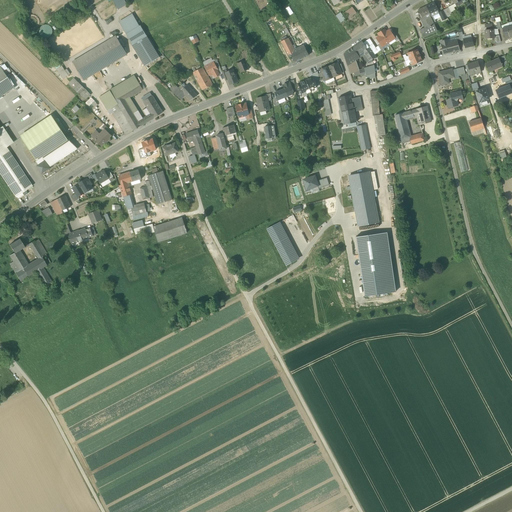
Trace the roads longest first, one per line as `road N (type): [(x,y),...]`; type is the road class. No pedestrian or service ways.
road 1 (track): [(173,117),(204,217),(360,511)]
road 2 (secondary): [(0,226),(148,129),(339,51)]
road 3 (track): [(0,346),(47,405),(103,511)]
road 4 (track): [(451,154),(472,250),(511,325)]
road 5 (unknown): [(344,233),(352,287),(367,301),(395,291),(391,227)]
road 6 (track): [(102,155),(0,55)]
road 7 (unknown): [(204,217),(140,201),(136,187),(144,179),(133,137)]
road 8 (unknown): [(249,301),(342,218)]
road 9 (residential): [(339,51),(351,87),(378,86),(429,64)]
